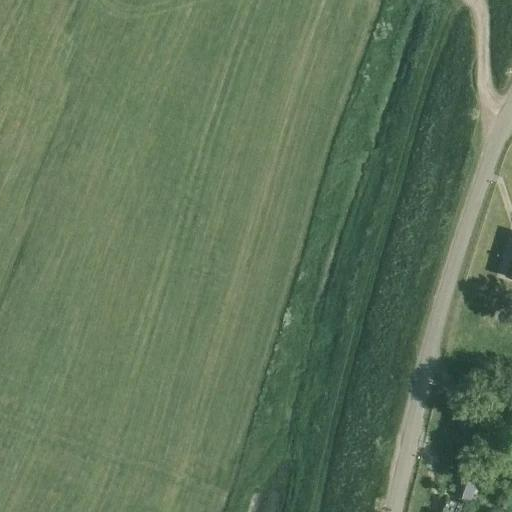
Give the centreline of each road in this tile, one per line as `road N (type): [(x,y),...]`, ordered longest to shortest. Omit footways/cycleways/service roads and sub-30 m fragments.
road 1 (unclassified): [(394,511),(451,273),(511,105)]
road 2 (track): [(503,125),(488,99),(484,30),(472,0)]
